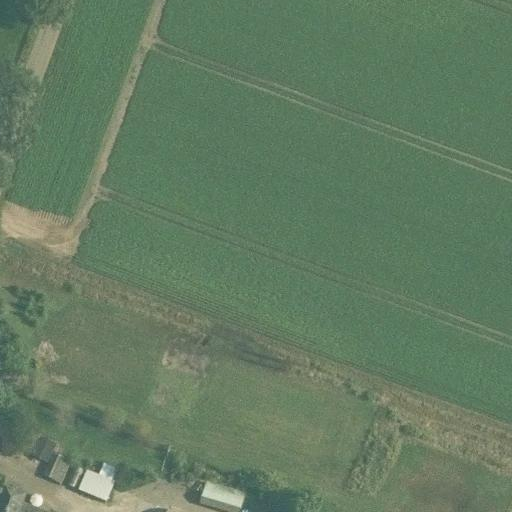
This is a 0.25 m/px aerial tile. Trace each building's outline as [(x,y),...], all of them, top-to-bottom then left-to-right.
[(35,443),(26,438),(20,450),(30,454),(35,443)] [(30,458),(46,466),(55,448),(39,440),(30,458)] [(60,460),(48,482),(59,487),(69,465),(60,460)] [(114,485),(87,474),(78,495),(105,506),(114,485)] [(207,483),(199,504),(221,511),(240,511),(246,497),(207,483)] [(4,494),(0,505),(0,511),(32,511),(21,507),(23,502),(4,494)]
